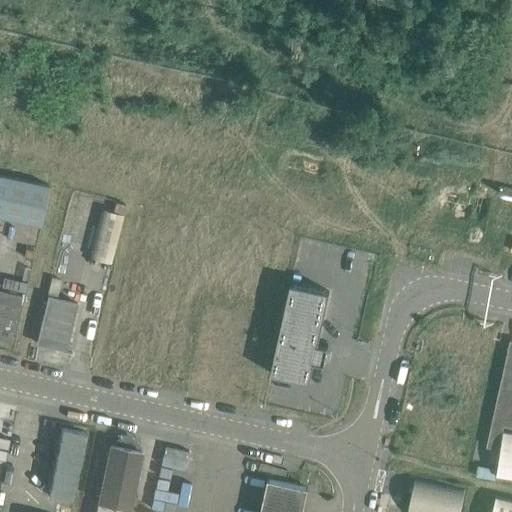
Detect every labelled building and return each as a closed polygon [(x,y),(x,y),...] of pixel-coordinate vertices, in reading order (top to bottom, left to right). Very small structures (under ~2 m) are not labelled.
[(0,215),(39,225),(48,186),(0,174),(0,215)] [(100,204),(90,253),(111,258),(122,209),(121,209),(123,198),(114,196),(111,207),(100,204)] [(290,282),(269,372),(308,381),(313,360),(322,362),(322,364),(323,364),(327,343),(326,345),(317,343),(329,291),(290,282)] [(0,290),(0,339),(8,342),(19,295),(0,290)] [(75,302),(54,297),(45,295),(35,342),(64,349),(75,302)] [(511,340),(509,339),(485,446),(498,448),(503,424),(511,426),(511,340)] [(85,432),(62,427),(47,494),(70,499),(85,432)] [(511,432),(502,430),(495,474),(511,476),(511,432)] [(136,453),(108,447),(95,511),(146,511),(124,508),(136,453)] [(458,511),(464,488),(414,477),(406,511),(458,511)] [(301,511),(307,488),(267,479),(259,511),(301,511)] [(492,511),(511,511),(511,500),(495,496),(492,511)] [(392,497),(388,511),(400,511),(403,500),(392,497)]
